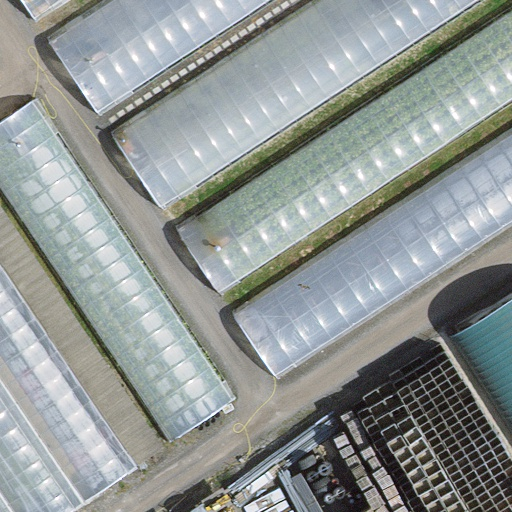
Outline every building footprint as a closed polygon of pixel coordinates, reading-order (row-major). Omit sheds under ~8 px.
[(77,0),(50,16),(95,92),(251,0),(77,0)] [(162,188),(466,0),(300,0),(116,115),(162,188)] [(511,4),(187,204),(225,266),(511,90),(511,4)] [(511,121),(232,291),(273,357),(511,212),(511,121)] [(511,409),(511,284),(457,318),(511,409)]
